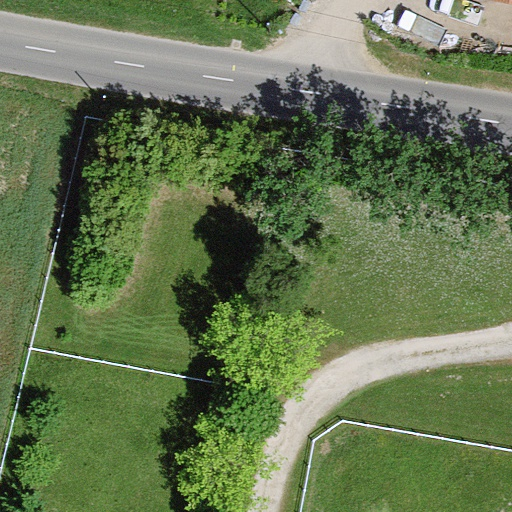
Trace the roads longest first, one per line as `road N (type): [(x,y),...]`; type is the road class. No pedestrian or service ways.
road 1 (tertiary): [(0,41),(511,126)]
road 2 (track): [(511,340),(365,361),(325,377),(277,442),(264,511)]
